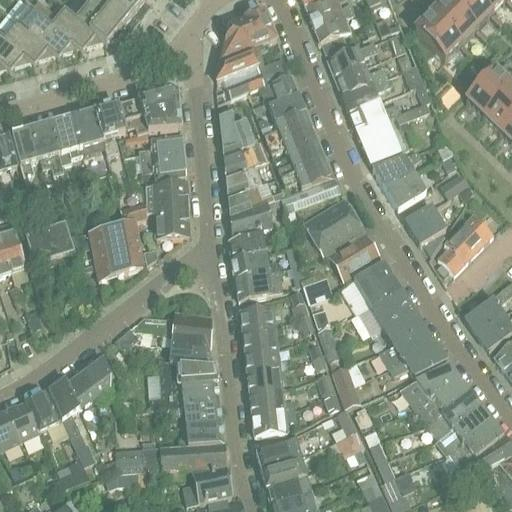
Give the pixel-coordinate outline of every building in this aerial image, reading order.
[(75,0),(64,14),(75,23),(75,24),(102,47),(106,50),(110,45),(122,42),(120,35),(88,8),(77,0),(75,0)] [(77,0),(88,8),(120,35),(120,34),(132,18),(110,0),(77,0)] [(110,0),(132,18),(145,3),(142,0),(110,0)] [(299,0),(305,12),(330,1),(333,0),(299,0)] [(309,25),(312,31),(353,14),(351,8),(343,11),(343,12),(341,13),(335,0),(333,0),(330,1),(305,12),(310,24),(309,25)] [(364,0),(369,11),(368,12),(370,16),(381,11),(376,0),(364,0)] [(490,19),(470,0),(451,0),(445,6),(475,35),(490,19)] [(505,4),(500,0),(470,0),(490,19),(505,4)] [(19,4),(6,20),(15,27),(16,28),(54,60),(54,61),(58,64),(62,58),(78,54),(45,26),(45,25),(20,4),(20,5),(19,4)] [(475,35),(445,6),(430,21),(460,50),(475,35)] [(45,25),(45,26),(78,54),(82,57),(86,52),(102,47),(75,24),(75,23),(64,14),(58,9),(45,25)] [(321,49),(325,60),(346,52),(342,41),(351,37),(345,22),(347,21),(347,22),(355,19),(353,14),(312,31),(314,37),(315,36),(320,50),(321,49)] [(264,16),(244,24),(245,25),(230,31),(216,87),(257,71),(253,61),(267,55),(265,51),(276,46),(264,16)] [(489,21),(499,31),(502,29),(492,18),(489,21)] [(6,20),(0,27),(0,40),(2,43),(3,43),(3,44),(30,67),(34,71),(38,65),(54,61),(54,60),(16,28),(15,27),(6,20)] [(397,21),(395,21),(390,23),(392,31),(388,32),(385,24),(375,28),(381,41),(402,32),(397,21)] [(460,50),(430,21),(414,37),(444,66),(460,50)] [(363,31),(367,43),(375,39),(371,28),(363,31)] [(474,37),(484,47),(487,44),(477,34),(474,37)] [(396,60),(404,57),(405,57),(398,39),(388,43),(396,60)] [(0,68),(6,73),(6,74),(8,76),(10,77),(14,72),(30,67),(3,44),(3,43),(2,43),(0,40),(0,68)] [(373,48),(357,55),(327,67),(335,85),(365,73),(361,64),(377,58),(373,48)] [(458,52),(468,62),(471,59),(461,49),(458,52)] [(397,64),(403,78),(416,73),(415,71),(411,72),(406,60),(397,64)] [(226,92),(230,104),(289,80),(282,64),(258,73),(260,78),(226,92)] [(506,67),(496,77),(499,80),(509,70),(506,67)] [(335,85),(342,103),(388,84),(384,75),(380,76),(380,75),(367,80),(365,73),(335,85)] [(403,78),(409,94),(415,93),(422,90),(416,73),(403,78)] [(482,124),(511,94),(495,78),(466,108),(482,124)] [(254,116),(268,111),(269,112),(298,100),(291,82),(261,93),(267,107),(253,113),(254,116)] [(379,108),(375,99),(391,92),(388,84),(342,103),(349,120),(379,108)] [(415,93),(422,110),(426,109),(429,107),(422,90),(415,93)] [(499,140),(511,126),(511,94),(482,124),(499,140)] [(170,96),(119,110),(125,128),(177,112),(177,100),(170,96)] [(269,112),(276,129),(305,118),(298,100),(269,112)] [(356,138),(386,125),(401,119),(396,109),(382,115),(379,108),(349,120),(356,138)] [(428,117),(426,109),(422,110),(401,119),(386,125),(356,138),(370,172),(400,160),(399,159),(408,155),(398,129),(428,117)] [(125,139),(117,110),(94,117),(103,148),(106,161),(118,158),(113,142),(125,139)] [(147,137),(179,135),(177,112),(125,128),(127,135),(125,136),(127,152),(150,150),(147,137)] [(233,132),(231,113),(218,118),(223,162),(257,148),(255,144),(251,146),(249,139),(250,139),(245,127),(233,132)] [(91,151),(103,148),(94,117),(71,123),(82,161),(94,158),(91,151)] [(278,136),(263,142),(267,151),(311,134),(305,118),(276,129),(278,136)] [(71,123),(50,129),(61,170),(71,167),(71,164),(82,161),(71,123)] [(263,124),(258,126),(260,133),(269,130),(267,126),(263,124)] [(511,152),(511,126),(499,140),(511,152)] [(39,165),(48,163),(51,177),(55,176),(56,179),(63,177),(61,170),(50,129),(30,135),(39,165)] [(270,159),(285,153),(288,161),(318,150),(311,134),(267,151),(270,159)] [(33,181),(29,168),(39,165),(30,135),(11,140),(20,171),(24,187),(32,185),(31,181),(33,181)] [(7,141),(0,143),(0,193),(5,210),(11,209),(7,194),(10,193),(9,189),(12,189),(8,176),(16,174),(7,141)] [(139,161),(123,163),(125,169),(182,162),(180,142),(150,146),(151,155),(138,157),(139,161)] [(223,162),(225,181),(242,175),(258,168),(258,170),(268,166),(261,147),(257,148),(223,162)] [(452,160),(446,147),(435,152),(442,166),(449,162),(452,160)] [(288,162),(274,168),(277,175),(280,183),(325,168),(318,150),(288,161),(288,162)] [(416,158),(372,175),(397,216),(426,199),(409,172),(421,165),(416,158)] [(127,175),(128,178),(140,176),(141,179),(153,178),(154,187),(184,183),(182,162),(125,169),(127,175)] [(455,174),(449,162),(442,166),(441,166),(446,179),(455,174)] [(274,181),(259,186),(254,171),(258,170),(258,168),(242,175),(225,181),(227,202),(256,191),(261,190),(276,185),(274,181)] [(325,168),(280,183),(284,191),(279,194),(282,202),(314,190),(331,183),(325,168)] [(74,175),(75,178),(77,186),(88,183),(85,172),(74,175)] [(64,178),(67,188),(76,186),(73,175),(64,178)] [(439,194),(447,205),(447,206),(461,196),(467,205),(475,200),(469,190),(467,192),(459,180),(439,194)] [(55,190),(58,200),(67,198),(64,187),(55,190)] [(145,191),(145,194),(146,218),(155,217),(186,216),(185,189),(145,191)] [(266,209),(274,206),(271,200),(261,204),(256,191),(227,202),(229,223),(266,208),(266,209)] [(147,225),(146,218),(145,194),(133,194),(133,199),(117,202),(119,214),(123,231),(134,228),(143,226),(147,225)] [(44,238),(45,238),(54,265),(79,257),(77,243),(73,242),(68,243),(64,231),(61,217),(58,203),(35,209),(44,238)] [(302,230),(324,266),(328,263),(342,287),(380,264),(343,205),(302,230)] [(229,223),(231,242),(271,234),(266,209),(266,208),(229,223)] [(430,213),(405,229),(419,252),(422,250),(430,263),(444,242),(441,239),(445,236),(430,213)] [(0,217),(0,225),(13,223),(11,216),(0,217)] [(155,217),(156,245),(166,244),(187,243),(186,216),(155,217)] [(491,241),(477,227),(472,222),(444,251),(448,255),(438,266),(452,280),(491,241)] [(142,274),(139,257),(134,228),(123,231),(89,239),(98,288),(142,274)] [(26,274),(14,238),(11,229),(0,232),(0,250),(9,279),(26,274)] [(276,244),(285,242),(283,233),(274,235),(276,244)] [(34,271),(54,265),(45,238),(44,238),(25,244),(34,271)] [(261,240),(232,245),(228,246),(231,266),(271,257),(267,239),(261,240)] [(0,282),(9,279),(0,250),(0,282)] [(294,272),(302,270),(296,251),(286,254),(291,273),(294,272)] [(151,268),(157,264),(157,255),(139,257),(142,274),(146,272),(151,268)] [(265,269),(264,260),(271,259),(271,257),(231,266),(234,284),(266,278),(277,275),(276,268),(265,269)] [(383,268),(353,286),(371,315),(401,298),(383,268)] [(436,274),(443,281),(448,276),(441,269),(436,274)] [(307,287),(302,270),(294,272),(298,290),(302,289),(307,287)] [(269,302),(269,299),(282,297),(279,276),(277,276),(277,275),(266,278),(234,284),(238,307),(269,302)] [(302,289),(309,310),(331,302),(324,281),(307,287),(302,289)] [(491,305),(464,325),(476,342),(504,322),(497,313),(511,301),(511,288),(500,297),(500,298),(491,305)] [(293,311),(303,308),(300,297),(289,300),(293,311)] [(371,315),(382,334),(413,317),(401,298),(371,315)] [(272,314),(240,317),(243,340),(275,336),(274,335),(272,314)] [(27,318),(32,335),(41,332),(36,315),(27,318)] [(324,315),(312,319),(317,334),(329,330),(324,315)] [(382,334),(392,353),(423,335),(413,317),(382,334)] [(136,332),(173,336),(173,338),(211,341),(212,324),(174,319),(174,326),(143,323),(137,329),(136,332)] [(303,342),(314,338),(308,320),(297,324),(303,342)] [(511,339),(511,325),(508,328),(504,322),(476,342),(488,357),(511,339)] [(243,340),(245,360),(276,356),(277,356),(276,346),(283,345),(282,331),(274,335),(275,336),(243,340)] [(318,337),(325,360),(326,362),(339,358),(331,332),(318,337)] [(132,350),(138,345),(129,335),(123,340),(132,350)] [(433,350),(423,335),(392,353),(378,359),(387,375),(403,368),(433,350)] [(173,338),(172,352),(210,356),(211,341),(173,338)] [(124,358),(132,350),(123,340),(115,347),(124,358)] [(511,349),(493,364),(507,381),(511,376),(511,349)] [(408,376),(414,384),(446,368),(433,350),(403,368),(387,375),(393,383),(408,376)] [(322,362),(318,351),(308,354),(311,365),(322,362)] [(172,352),(171,369),(209,372),(210,356),(172,352)] [(245,360),(247,381),(279,376),(286,375),(285,366),(278,367),(277,356),(276,356),(245,360)] [(110,381),(99,360),(81,373),(96,402),(109,393),(110,381)] [(327,374),(322,362),(311,365),(316,378),(327,374)] [(159,393),(178,393),(180,392),(180,393),(216,391),(214,373),(209,372),(171,369),(158,367),(159,393)] [(348,371),(345,373),(331,377),(338,397),(354,390),(348,371)] [(400,395),(417,417),(457,382),(448,371),(415,387),(415,388),(400,395)] [(81,373),(63,386),(78,415),(96,402),(81,373)] [(247,381),(249,401),(281,396),(280,386),(289,385),(288,375),(286,375),(279,376),(247,381)] [(335,399),(328,380),(316,384),(323,404),(335,399)] [(426,432),(427,433),(468,397),(457,382),(417,417),(427,430),(426,432)] [(47,398),(61,426),(79,467),(81,466),(91,487),(102,483),(97,468),(95,469),(90,458),(84,443),(81,444),(78,437),(82,436),(79,429),(75,430),(71,420),(78,415),(63,386),(47,398)] [(360,409),(354,390),(338,397),(344,415),(360,409)] [(180,393),(182,403),(183,414),(218,412),(216,391),(180,393)] [(249,401),(251,421),(294,416),(294,406),(282,407),(281,396),(249,401)] [(427,433),(437,446),(480,412),(468,397),(427,433)] [(340,414),(335,399),(323,404),(328,419),(340,414)] [(58,430),(44,400),(24,409),(39,439),(43,448),(52,444),(47,435),(58,430)] [(24,409),(4,419),(19,449),(20,448),(39,439),(24,409)] [(184,423),(185,433),(221,431),(218,412),(183,414),(169,414),(171,424),(184,423)] [(492,427),(480,412),(437,446),(435,448),(446,463),(449,461),(492,427)] [(346,415),(341,418),(335,420),(344,440),(350,436),(355,435),(346,415)] [(135,436),(133,416),(119,417),(121,437),(135,436)] [(286,439),(285,427),(295,426),(294,416),(251,421),(254,442),(286,439)] [(0,420),(0,457),(20,448),(19,449),(4,419),(0,420)] [(335,430),(331,422),(313,431),(317,439),(335,430)] [(449,461),(459,473),(472,467),(503,442),(492,427),(449,461)] [(372,432),(370,428),(359,431),(361,437),(372,432)] [(185,433),(187,453),(223,451),(221,431),(185,433)] [(141,435),(142,445),(149,444),(148,435),(141,435)] [(361,448),(355,435),(350,436),(344,440),(345,442),(336,447),(342,458),(361,448)] [(375,435),(363,440),(369,452),(380,448),(375,435)] [(280,451),(256,458),(261,476),(292,467),(302,463),(302,461),(295,439),(279,446),(280,451)] [(462,488),(487,476),(488,476),(511,463),(511,453),(503,442),(472,467),(459,473),(456,475),(462,488)] [(388,445),(380,448),(369,452),(377,470),(387,466),(382,454),(390,451),(388,445)] [(142,448),(142,456),(155,455),(155,447),(142,448)] [(145,479),(169,477),(185,477),(191,476),(223,474),(226,474),(227,474),(225,451),(223,451),(187,453),(155,455),(142,456),(115,457),(115,465),(116,481),(117,491),(117,492),(136,491),(136,479),(137,479),(145,479)] [(357,469),(364,465),(360,455),(353,458),(357,469)] [(292,467),(261,476),(265,494),(297,484),(307,479),(302,464),(302,463),(292,467)] [(511,486),(511,463),(488,476),(490,483),(495,481),(499,492),(511,486)] [(102,466),(97,468),(102,483),(116,481),(115,465),(104,469),(102,466)] [(56,477),(64,496),(76,491),(77,492),(91,487),(81,466),(79,467),(68,471),(56,477)] [(395,484),(387,466),(377,470),(385,487),(385,488),(395,484)] [(0,502),(4,511),(19,511),(26,509),(24,506),(26,505),(27,507),(36,503),(29,486),(19,490),(21,492),(18,493),(17,490),(12,492),(11,487),(1,467),(0,467),(0,502)] [(22,481),(17,470),(9,475),(13,485),(22,481)] [(186,511),(191,511),(207,509),(226,504),(232,503),(225,474),(226,474),(223,474),(191,476),(193,483),(195,492),(182,494),(186,511)] [(376,488),(371,477),(356,484),(361,494),(376,488)] [(297,484),(265,494),(270,510),(302,501),(309,497),(312,495),(307,479),(297,484)] [(402,501),(395,484),(385,488),(385,487),(380,489),(388,507),(389,508),(402,501)] [(383,504),(376,488),(361,494),(368,509),(368,510),(383,504)] [(302,501),(270,510),(270,511),(313,511),(309,497),(302,501)] [(409,511),(404,500),(402,501),(389,508),(390,511),(409,511)] [(34,511),(80,511),(75,502),(63,510),(59,511),(47,511),(44,505),(34,508),(32,508),(34,511)]
